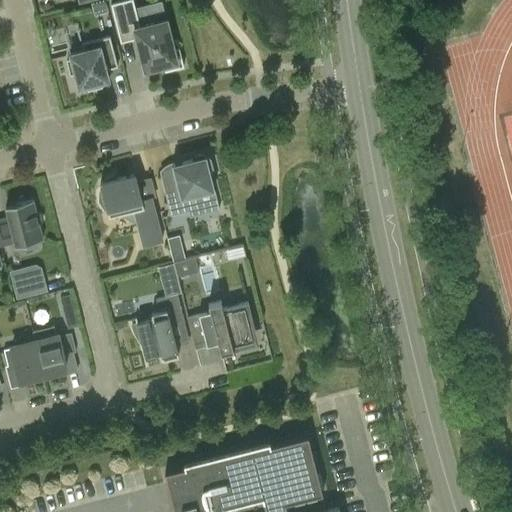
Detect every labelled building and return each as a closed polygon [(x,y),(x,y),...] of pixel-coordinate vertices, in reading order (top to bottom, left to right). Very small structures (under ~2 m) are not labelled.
[(165,72),(183,68),(179,49),(173,50),(166,21),(140,28),(132,0),(129,0),(110,5),(120,44),(136,40),(144,72),(163,67),(165,72)] [(105,71),(117,68),(109,37),(81,44),(83,51),(69,55),(71,60),(66,61),(70,76),(74,75),(78,89),(86,87),(87,91),(102,88),(100,83),(108,81),(105,71)] [(202,155),(194,157),(195,159),(182,162),(183,167),(160,173),(171,216),(194,210),(198,203),(196,195),(214,191),(209,168),(211,167),(209,159),(202,155)] [(142,200),(135,174),(116,179),(115,176),(104,182),(100,183),(102,192),(100,192),(100,201),(104,209),(107,209),(109,217),(124,213),(125,217),(132,221),(136,220),(143,246),(162,241),(151,198),(142,200)] [(37,214),(36,214),(33,201),(5,208),(9,222),(0,224),(0,234),(1,239),(13,236),(15,247),(43,240),(39,225),(40,225),(41,224),(41,223),(42,222),(42,221),(42,220),(42,218),(41,216),(40,215),(39,214),(37,214)] [(173,258),(186,255),(182,234),(169,236),(173,258)] [(194,257),(173,263),(177,277),(198,272),(194,257)] [(16,300),(44,293),(41,281),(13,288),(16,300)] [(159,312),(151,314),(152,319),(136,323),(145,359),(162,355),(163,360),(178,356),(171,328),(185,324),(177,294),(156,299),(159,312)] [(221,301),(208,304),(210,312),(187,318),(194,344),(217,338),(221,354),(233,351),(232,346),(253,341),(243,303),(223,309),(221,301)] [(73,309),(63,312),(65,323),(76,320),(73,309)] [(58,336),(55,336),(53,326),(32,331),(34,341),(35,341),(44,378),(58,374),(57,370),(66,367),(63,355),(71,353),(66,334),(58,336)] [(35,341),(34,341),(12,347),(12,348),(4,350),(8,369),(17,367),(20,379),(28,377),(30,382),(44,378),(35,341)] [(322,495),(307,436),(164,473),(173,511),(339,511),(338,508),(320,511),(286,511),(285,504),(322,495)]
